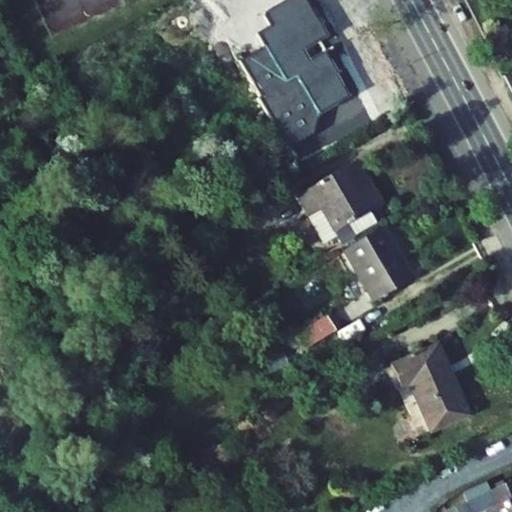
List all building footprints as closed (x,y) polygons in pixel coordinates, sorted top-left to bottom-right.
[(235,61),(285,149),(315,133),(319,113),(351,95),(303,0),(284,0),(262,15),(269,25),(257,32),(262,45),(235,61)] [(340,161),(281,196),(294,217),(310,210),(324,232),(365,208),(373,196),(363,179),(354,184),(340,161)] [(381,227),(337,252),(369,306),(407,284),(391,258),(397,254),(381,227)] [(298,349),(334,337),(328,318),(292,330),(298,349)] [(436,341),(394,363),(403,382),(414,377),(439,424),(470,408),(436,341)] [(511,511),(511,477),(485,491),(493,505),(483,511),(511,511)]
